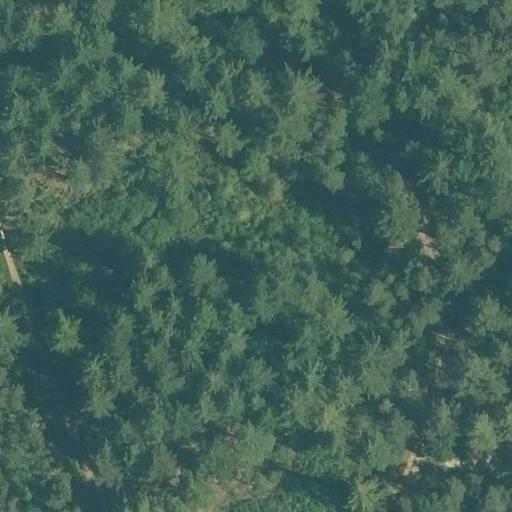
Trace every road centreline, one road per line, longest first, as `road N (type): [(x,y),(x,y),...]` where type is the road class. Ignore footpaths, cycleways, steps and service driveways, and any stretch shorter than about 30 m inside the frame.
road 1 (track): [(378,496),(419,408),(444,305),(417,212),(357,117),(209,0)]
road 2 (track): [(378,496),(511,460)]
